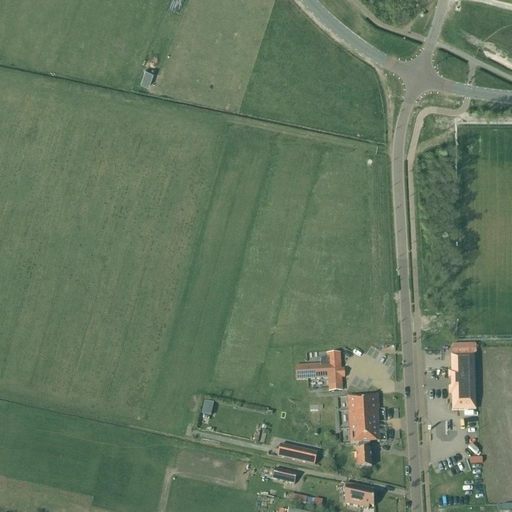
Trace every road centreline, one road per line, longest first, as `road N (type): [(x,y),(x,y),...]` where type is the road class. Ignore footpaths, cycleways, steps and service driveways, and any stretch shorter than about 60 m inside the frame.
road 1 (tertiary): [(420,511),(400,156),(419,77)]
road 2 (tertiary): [(419,77),(353,42),(307,0)]
